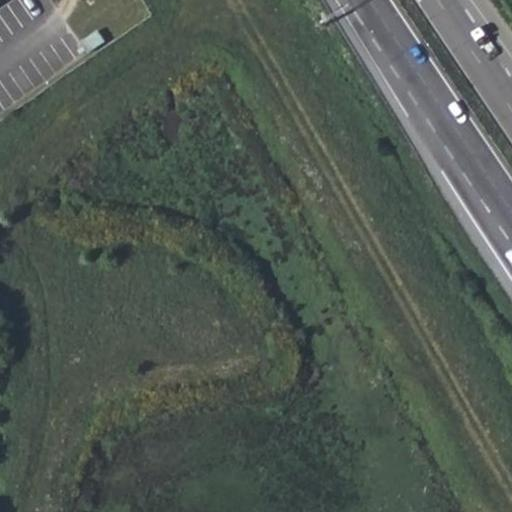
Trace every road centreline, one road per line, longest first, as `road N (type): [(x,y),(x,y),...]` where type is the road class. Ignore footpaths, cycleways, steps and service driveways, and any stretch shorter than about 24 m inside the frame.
road 1 (track): [(231,0),(511,499)]
road 2 (trunk): [(369,0),(511,210)]
road 3 (trunk): [(511,107),(439,0)]
